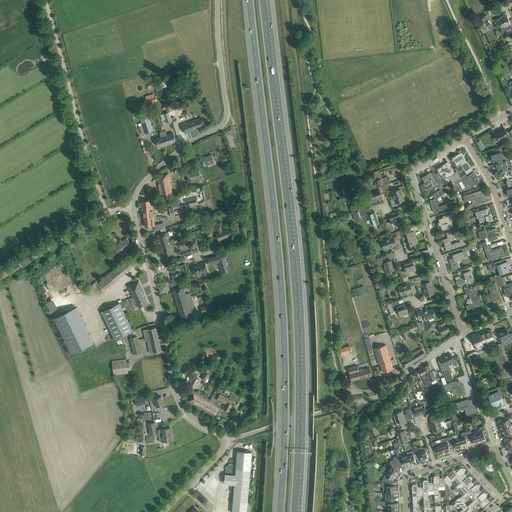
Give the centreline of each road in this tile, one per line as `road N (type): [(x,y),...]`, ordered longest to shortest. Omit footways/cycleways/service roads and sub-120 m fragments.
road 1 (motorway): [(294,511),(296,305),(262,0)]
road 2 (motorway): [(249,0),(279,252),(280,511)]
road 3 (track): [(315,85),(307,119),(344,406)]
road 4 (unclassified): [(164,511),(229,442),(178,400),(149,275)]
road 5 (unclassified): [(131,205),(167,160),(224,122),(216,0)]
road 6 (track): [(108,213),(45,0)]
road 7 (unclassified): [(0,278),(131,205)]
